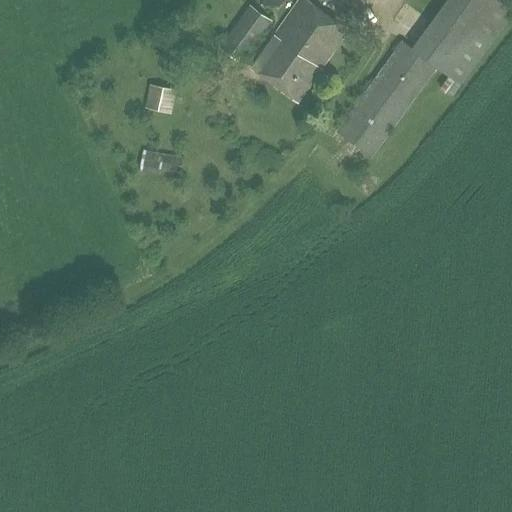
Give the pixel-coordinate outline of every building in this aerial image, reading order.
[(305,0),(300,0),(251,69),(298,103),(318,75),(317,74),(348,31),(305,0)] [(511,0),(448,0),(413,50),(403,42),(339,132),(373,156),(436,69),(448,77),(439,88),(453,99),(511,16),(511,0)] [(271,24),(248,8),(219,47),(242,63),(271,24)] [(176,91),(150,85),(144,110),(172,115),(176,91)] [(144,152),(139,171),(179,178),(182,158),(144,152)]
